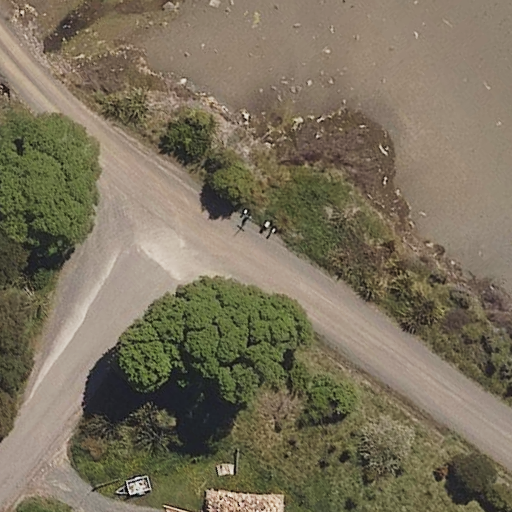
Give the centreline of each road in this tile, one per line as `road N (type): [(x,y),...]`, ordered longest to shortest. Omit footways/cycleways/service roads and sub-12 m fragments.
road 1 (unclassified): [(511,442),(190,210)]
road 2 (residential): [(190,210),(0,489)]
road 3 (unclassified): [(190,210),(64,114),(0,45)]
